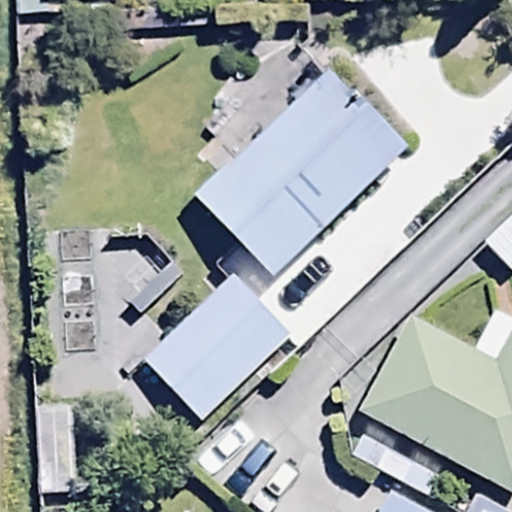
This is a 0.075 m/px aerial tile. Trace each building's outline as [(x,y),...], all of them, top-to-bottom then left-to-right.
[(14,0),(15,12),(145,6),(144,0),(14,0)] [(326,80),(190,209),(268,291),(404,162),(326,80)] [(511,224),(482,255),(511,284),(511,224)] [(290,348),(229,285),(140,373),(201,435),(290,348)] [(406,326),(356,426),(511,504),(511,332),(497,325),(478,362),(406,326)]
